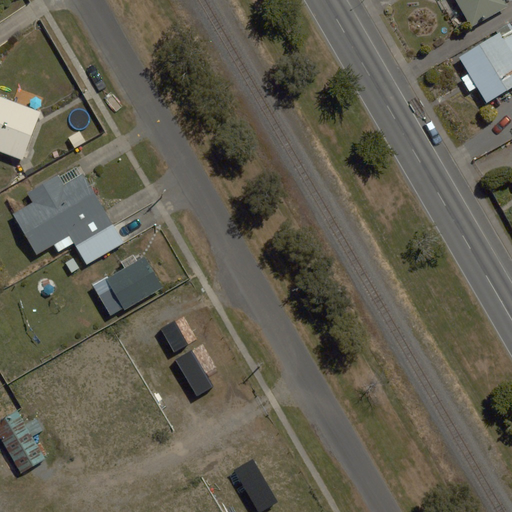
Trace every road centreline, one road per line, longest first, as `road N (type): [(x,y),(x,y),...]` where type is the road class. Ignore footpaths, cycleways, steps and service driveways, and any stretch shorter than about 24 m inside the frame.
road 1 (residential): [(91,0),(389,511)]
road 2 (secondary): [(325,0),(511,319)]
